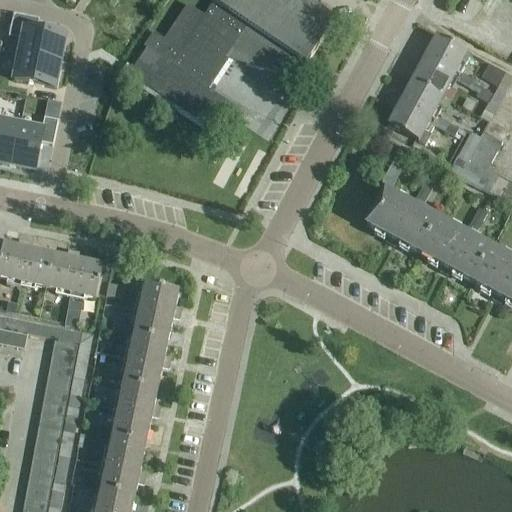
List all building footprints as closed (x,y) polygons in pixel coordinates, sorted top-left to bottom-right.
[(143,51),(147,54),(130,79),(216,137),(234,111),(208,93),(229,63),(296,81),(305,67),(306,68),(332,29),(331,29),(337,20),(307,0),(211,0),(210,3),(214,6),(204,19),(188,8),(164,43),(154,36),(143,51)] [(60,66),(65,40),(37,35),(40,22),(14,17),(9,40),(22,43),(19,58),(60,66)] [(420,72),(411,88),(441,105),(455,78),(459,80),(471,58),(467,55),(438,39),(426,61),(419,60),(415,68),(420,72)] [(19,58),(14,84),(55,92),(60,66),(19,58)] [(485,84),(498,91),(506,77),(492,69),(485,84)] [(458,86),(468,92),(472,83),(462,77),(458,86)] [(472,83),(468,92),(477,97),(475,100),(489,108),(494,99),(481,92),(483,88),(472,83)] [(397,116),(389,129),(418,145),(426,149),(431,139),(430,139),(435,130),(439,122),(437,121),(442,112),(438,110),(441,105),(411,88),(401,105),(396,104),(391,113),(397,116)] [(498,109),(511,115),(511,104),(504,100),(498,109)] [(494,118),(511,128),(511,115),(498,109),(494,118)] [(0,112),(0,167),(12,170),(21,124),(0,120),(0,116),(1,113),(0,112)] [(234,112),(229,120),(236,124),(241,116),(234,112)] [(488,127),(507,138),(511,129),(511,128),(494,118),(488,127)] [(21,124),(12,170),(35,174),(41,147),(53,149),(58,124),(45,122),(44,121),(42,134),(21,129),(22,125),(21,124)] [(449,128),(439,122),(435,130),(445,135),(449,128)] [(483,136),(502,147),(507,138),(488,127),(483,136)] [(459,133),(449,128),(445,135),(454,141),(459,133)] [(468,144),(476,149),(478,146),(480,141),(472,136),(468,144)] [(478,146),(497,157),(502,147),(483,136),(480,141),(478,146)] [(472,157),(473,155),(476,149),(468,144),(463,152),(472,157)] [(473,155),(492,166),(497,157),(478,146),(476,149),(473,155)] [(401,150),(396,159),(406,164),(411,155),(401,150)] [(468,165),(472,157),(463,152),(459,160),(468,165)] [(486,185),(491,175),(488,174),(492,166),(473,155),(472,157),(468,165),(463,172),(467,174),(474,178),(480,181),(486,185)] [(396,159),(391,168),(401,174),(406,164),(396,159)] [(463,172),(468,165),(459,160),(455,168),(461,171),(463,172)] [(391,168),(386,177),(396,183),(401,174),(391,168)] [(450,177),(456,180),(461,171),(455,168),(450,177)] [(456,180),(462,184),(467,174),(463,172),(461,171),(456,180)] [(462,184),(469,187),(474,178),(467,174),(462,184)] [(481,194),(490,199),(500,180),(491,175),(486,185),(481,194)] [(396,183),(386,177),(381,187),(392,192),(396,183)] [(469,187),(475,191),(480,181),(474,178),(469,187)] [(490,199),(499,204),(509,185),(500,180),(490,199)] [(475,191),(481,194),(486,185),(480,181),(475,191)] [(425,183),(420,194),(429,199),(435,188),(425,183)] [(499,204),(508,209),(511,201),(511,186),(509,185),(499,204)] [(429,199),(420,194),(414,205),(424,210),(429,199)] [(397,247),(419,259),(438,224),(384,195),(366,229),(389,242),(387,246),(395,250),(397,247)] [(479,212),(473,222),(482,228),(488,217),(479,212)] [(482,228),(473,222),(467,233),(476,238),(482,228)] [(450,275),(472,287),(491,252),(438,224),(419,259),(441,270),(439,274),(448,278),(450,275)] [(0,281),(41,290),(48,257),(28,253),(30,247),(19,245),(18,251),(3,248),(0,262),(0,281)] [(511,263),(491,252),(472,287),(494,299),(492,302),(501,307),(503,304),(511,308),(511,263)] [(48,257),(41,290),(96,302),(103,269),(78,264),(79,257),(69,255),(67,261),(48,257)] [(111,301),(123,303),(126,291),(114,289),(111,301)] [(145,290),(136,334),(169,341),(173,322),(179,323),(181,313),(175,312),(178,297),(145,290)] [(78,331),(82,307),(69,305),(64,329),(78,331)] [(8,307),(7,316),(15,317),(16,309),(8,307)] [(2,332),(10,334),(12,323),(4,322),(2,332)] [(10,334),(19,336),(21,325),(12,323),(10,334)] [(19,336),(28,337),(30,327),(21,325),(19,336)] [(28,337),(36,339),(38,329),(30,327),(28,337)] [(36,339),(45,341),(47,330),(38,329),(36,339)] [(45,341),(53,343),(56,332),(47,330),(45,341)] [(53,343),(62,344),(64,334),(56,332),(53,343)] [(2,349),(10,350),(12,336),(5,334),(2,349)] [(62,344),(71,346),(73,336),(64,334),(62,344)] [(136,334),(125,383),(158,391),(162,371),(169,372),(171,362),(165,361),(169,341),(136,334)] [(10,350),(17,351),(20,337),(12,336),(10,350)] [(80,348),(80,345),(82,338),(73,336),(71,346),(80,348)] [(20,337),(17,351),(25,353),(27,339),(20,337)] [(82,338),(80,345),(90,347),(92,340),(82,338)] [(77,360),(79,348),(56,343),(54,356),(77,360)] [(80,345),(80,348),(79,353),(89,355),(90,347),(80,345)] [(79,353),(77,360),(88,362),(89,355),(79,353)] [(74,372),(77,360),(54,356),(51,368),(74,372)] [(77,360),(76,368),(86,370),(88,362),(77,360)] [(72,385),(74,372),(51,368),(49,380),(72,385)] [(76,368),(75,375),(85,378),(86,370),(76,368)] [(75,375),(73,383),(83,385),(85,378),(75,375)] [(70,396),(72,385),(49,380),(47,392),(70,396)] [(73,383),(72,391),(82,393),(83,385),(73,383)] [(125,383),(113,441),(146,448),(152,420),(158,422),(160,411),(154,410),(158,391),(125,383)] [(72,391),(70,398),(81,400),(82,393),(72,391)] [(68,408),(70,396),(47,392),(45,404),(68,408)] [(70,398),(69,406),(79,408),(81,400),(70,398)] [(65,420),(68,408),(45,404),(43,416),(65,420)] [(69,406),(68,413),(78,415),(79,408),(69,406)] [(68,413),(66,421),(76,423),(78,415),(68,413)] [(63,432),(65,420),(43,416),(40,428),(63,432)] [(66,421),(65,429),(75,431),(76,423),(66,421)] [(61,444),(63,432),(40,428),(38,440),(61,444)] [(65,429),(63,436),(74,438),(75,431),(65,429)] [(63,436),(62,444),(72,446),(74,438),(63,436)] [(59,456),(61,444),(38,440),(36,452),(59,456)] [(113,441),(101,499),(133,506),(138,487),(144,488),(146,478),(140,477),(146,448),(113,441)] [(62,444),(61,451),(71,453),(72,446),(62,444)] [(61,451),(59,459),(69,461),(71,453),(61,451)] [(57,468),(59,456),(36,452),(34,464),(57,468)] [(59,459),(58,466),(68,469),(69,461),(59,459)] [(54,480),(57,468),(34,464),(31,476),(54,480)] [(58,466),(56,474),(67,476),(68,469),(58,466)] [(56,474),(55,482),(65,484),(67,476),(56,474)] [(52,492),(54,480),(31,476),(29,488),(52,492)] [(55,482),(54,489),(64,491),(65,484),(55,482)] [(50,504),(52,492),(29,488),(27,500),(50,504)] [(54,489),(52,497),(63,499),(64,491),(54,489)] [(52,497),(51,504),(61,506),(63,499),(52,497)] [(132,511),(133,506),(101,499),(97,511),(132,511)] [(48,511),(50,504),(27,500),(24,511),(48,511)]
